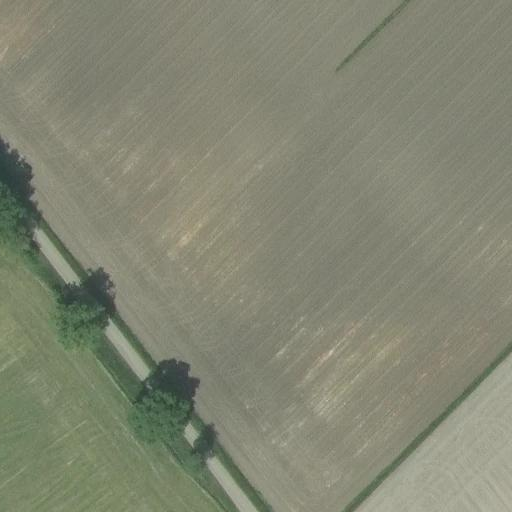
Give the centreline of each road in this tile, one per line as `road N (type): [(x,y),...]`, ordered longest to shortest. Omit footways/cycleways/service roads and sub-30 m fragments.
road 1 (unclassified): [(242,511),(0,199)]
road 2 (track): [(511,323),(323,511)]
